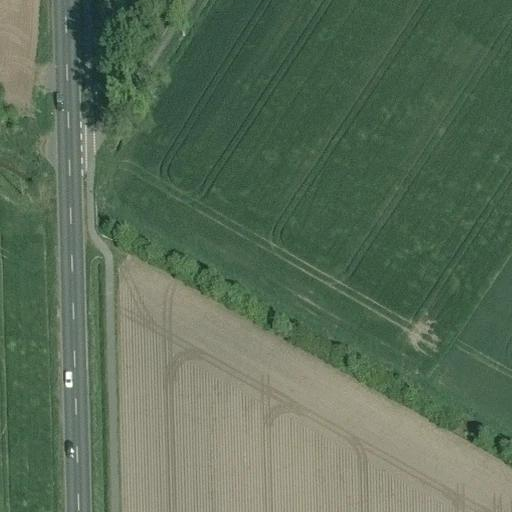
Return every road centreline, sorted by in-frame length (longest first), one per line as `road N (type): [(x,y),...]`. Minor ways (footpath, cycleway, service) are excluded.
road 1 (tertiary): [(70,150),(79,511)]
road 2 (residential): [(70,150),(92,149),(192,0)]
road 3 (tertiary): [(65,0),(70,150)]
